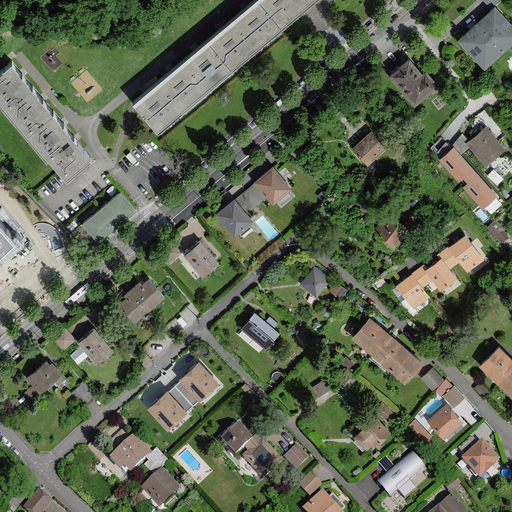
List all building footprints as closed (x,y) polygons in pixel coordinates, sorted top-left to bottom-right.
[(319,0),(256,0),(136,102),(162,132),(319,0)] [(511,24),(497,9),(462,41),(487,68),(511,44),(511,24)] [(412,58),(390,76),(416,108),(441,88),(428,72),(425,75),(412,58)] [(94,158),(14,62),(0,74),(0,98),(68,180),(94,158)] [(489,128),(469,144),(486,165),(506,149),(489,128)] [(375,132),(356,149),(371,166),(391,149),(375,132)] [(496,196),(455,149),(442,159),(484,207),(496,196)] [(273,168),(247,190),(259,205),(269,196),(274,202),(291,189),(273,168)] [(247,214),(259,205),(247,190),(220,213),(237,234),(252,220),(247,214)] [(138,211),(123,193),(84,225),(100,243),(138,211)] [(411,226),(389,209),(373,230),(395,247),(411,226)] [(0,256),(20,240),(0,217),(0,256)] [(487,257),(465,230),(398,283),(416,305),(431,293),(425,286),(434,279),(442,290),(458,277),(451,268),(462,259),(470,270),(487,257)] [(223,264),(203,240),(185,255),(205,279),(223,264)] [(181,252),(172,241),(161,250),(170,261),(181,252)] [(314,267),(302,282),(317,294),(329,279),(314,267)] [(163,294),(148,276),(141,282),(139,279),(124,292),(126,294),(119,300),(134,318),(163,294)] [(280,331),(255,309),(241,325),(266,347),(280,331)] [(424,361),(369,315),(352,334),(406,380),(424,361)] [(113,348),(94,325),(77,339),(96,362),(113,348)] [(64,327),(53,336),(62,347),(74,338),(64,327)] [(511,355),(499,343),(480,363),(511,394),(511,355)] [(179,383),(174,387),(192,407),(197,402),(199,405),(222,383),(199,359),(176,380),(179,383)] [(48,364),(44,360),(27,375),(40,390),(46,385),(47,387),(54,381),(57,384),(65,378),(51,362),(48,364)] [(435,364),(423,375),(435,387),(446,377),(435,364)] [(473,425),(484,415),(450,375),(438,385),(473,425)] [(326,377),(315,384),(321,394),(332,386),(326,377)] [(167,388),(144,409),(167,434),(191,413),(188,410),(192,407),(174,387),(170,391),(167,388)] [(449,400),(428,418),(444,437),(465,419),(449,400)] [(370,408),(350,426),(370,448),(390,430),(370,408)] [(240,422),(220,439),(233,455),(247,444),(253,451),(245,458),(264,481),(286,463),(260,431),(253,437),(240,422)] [(134,436),(111,456),(126,472),(149,452),(134,436)] [(500,460),(482,442),(463,460),(481,479),(500,460)] [(299,443),(287,454),(297,463),(308,452),(299,443)] [(159,473),(169,456),(157,448),(146,465),(159,473)] [(413,452),(378,483),(393,499),(427,467),(413,452)] [(389,470),(396,464),(389,455),(381,461),(389,470)] [(162,470),(143,488),(159,506),(178,488),(162,470)] [(313,471),(301,483),(312,494),(325,483),(313,471)] [(43,511),(54,500),(40,489),(25,509),(29,511),(43,511)] [(342,511),(324,491),(304,509),(306,511),(342,511)] [(471,511),(456,494),(434,511),(471,511)]
